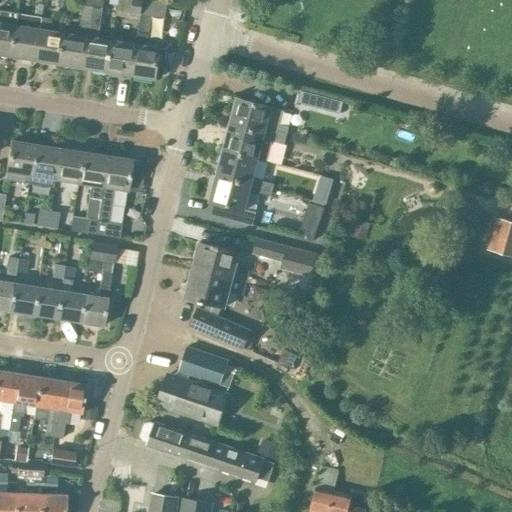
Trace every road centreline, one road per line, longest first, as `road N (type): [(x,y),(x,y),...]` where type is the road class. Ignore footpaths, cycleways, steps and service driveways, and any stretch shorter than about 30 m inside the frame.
road 1 (residential): [(209,33),(511,122)]
road 2 (residential): [(118,366),(182,122)]
road 3 (residential): [(182,122),(0,95)]
road 4 (residential): [(87,511),(118,366)]
